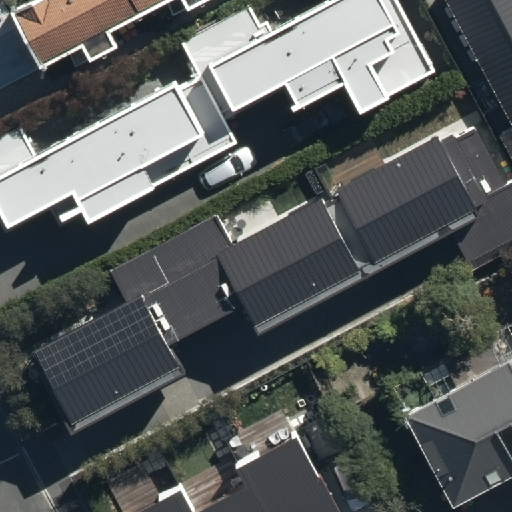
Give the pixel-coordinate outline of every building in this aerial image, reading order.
[(17,126),(0,134),(0,222),(1,224),(46,200),(54,216),(75,205),(83,220),(233,138),(217,109),(278,76),(291,102),(337,77),(355,109),(432,68),(394,0),(316,0),(267,27),(262,18),(254,22),(244,3),(178,39),(196,73),(172,86),(168,78),(31,153),(17,126)] [(4,0),(0,0),(0,83),(78,43),(85,55),(111,42),(103,26),(154,0),(177,0),(180,5),(189,0),(25,0),(9,9),(4,0)] [(511,0),(440,0),(502,116),(489,123),(511,168),(511,0)] [(25,339),(67,416),(174,359),(158,331),(238,288),(251,314),(447,210),(466,246),(511,221),(511,194),(504,180),(496,184),(466,128),(447,138),(444,132),(433,138),(427,127),(326,180),(329,185),(320,190),(316,184),(226,232),(211,204),(100,263),(115,291),(25,339)] [(511,344),(397,406),(444,500),(511,464),(511,344)] [(190,511),(180,492),(143,511),(339,511),(295,431),(234,464),(247,488),(201,511),(190,511)]
